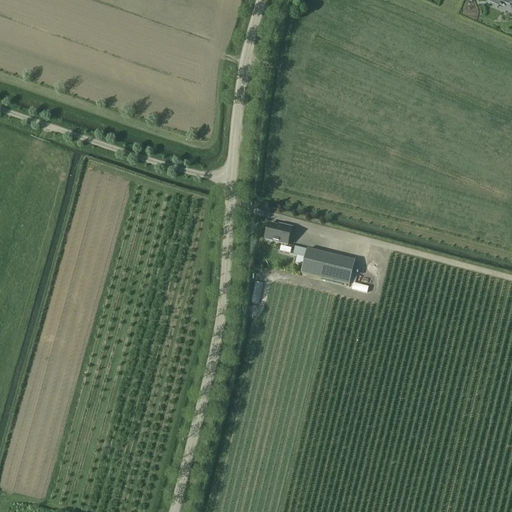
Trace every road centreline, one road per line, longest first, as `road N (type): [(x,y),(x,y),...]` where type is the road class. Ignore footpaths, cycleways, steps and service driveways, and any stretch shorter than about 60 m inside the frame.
road 1 (unclassified): [(173,511),(222,311),(232,181)]
road 2 (unclassified): [(232,181),(0,109)]
road 3 (unclassified): [(232,181),(246,49),(261,0)]
